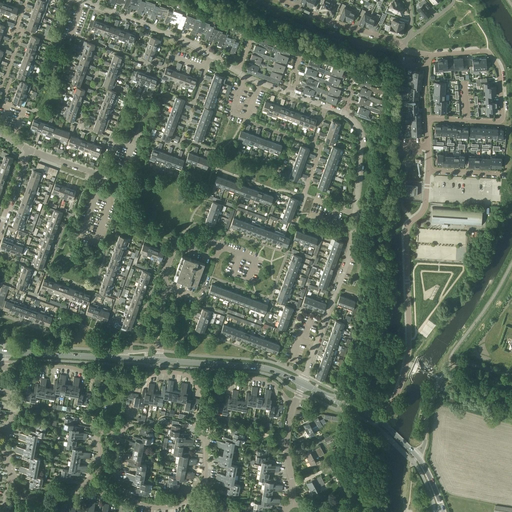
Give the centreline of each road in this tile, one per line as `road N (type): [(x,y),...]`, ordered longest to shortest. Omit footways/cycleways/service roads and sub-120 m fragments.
road 1 (residential): [(295,403),(259,379),(215,389),(174,371),(108,387),(69,366),(51,366),(8,381)]
road 2 (residential): [(345,113),(359,128),(362,148),(351,246),(302,383)]
road 3 (residential): [(379,420),(406,362),(405,238),(425,206),(427,172)]
road 4 (residential): [(430,118),(502,117),(489,53),(428,54)]
road 5 (unclassified): [(417,455),(429,402),(447,370),(463,363),(511,375)]
road 6 (tertiary): [(160,360),(4,351)]
road 7 (tertiary): [(302,383),(268,368),(160,360)]
road 8 (residential): [(76,0),(209,54)]
road 9 (residential): [(279,0),(404,44)]
